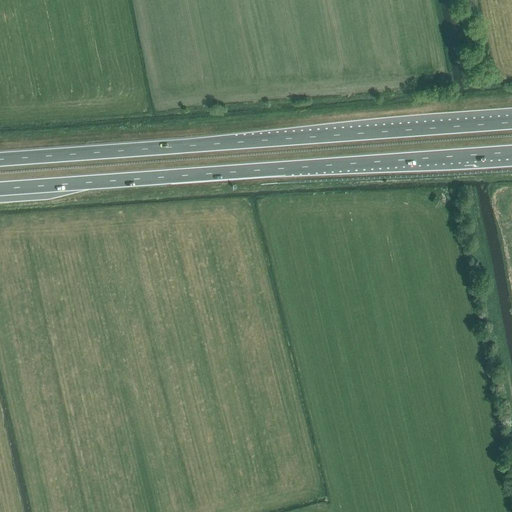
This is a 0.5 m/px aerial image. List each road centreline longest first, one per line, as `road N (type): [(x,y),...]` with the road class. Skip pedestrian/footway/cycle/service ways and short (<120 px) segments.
road 1 (trunk): [(511,122),(0,160)]
road 2 (trunk): [(0,189),(511,151)]
